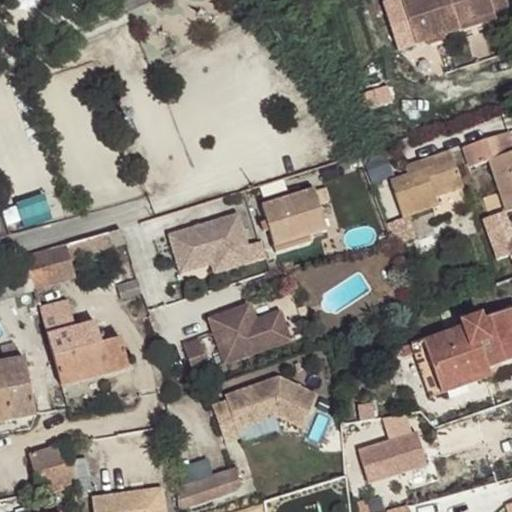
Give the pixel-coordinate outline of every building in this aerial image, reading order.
[(428,0),(396,0),(410,44),(439,35),(428,0)] [(428,0),(439,35),(455,31),(453,24),(489,14),(504,9),(501,0),(428,0)] [(489,14),(453,24),(455,31),(491,19),(489,14)] [(505,213),(511,210),(511,148),(506,135),(463,149),(469,169),(487,164),(505,213)] [(463,188),(450,154),(422,163),(426,171),(407,177),(390,182),(402,218),(438,207),(435,197),(463,188)] [(426,171),(422,163),(404,169),(407,177),(426,171)] [(329,201),(326,189),(314,192),(314,191),(261,207),(275,254),(312,243),(311,236),(327,231),(319,204),(329,201)] [(267,260),(263,244),(260,244),(248,248),(239,216),(169,236),(177,262),(208,254),(211,266),(214,275),(267,260)] [(127,245),(122,230),(66,245),(71,262),(127,245)] [(66,245),(25,257),(27,262),(26,262),(34,291),(75,279),(71,262),(66,245)] [(180,275),(211,266),(208,254),(177,262),(180,275)] [(26,262),(0,269),(0,300),(34,291),(26,262)] [(140,286),(139,283),(117,289),(121,302),(142,295),(140,286)] [(61,387),(61,388),(129,370),(122,340),(101,346),(96,325),(76,330),(69,302),(41,309),(61,387)] [(447,335),(423,343),(441,396),(491,377),(489,371),(511,362),(511,312),(482,322),(480,318),(461,324),(463,329),(447,335)] [(251,313),(240,316),(245,332),(256,329),(251,313)] [(208,326),(222,372),(290,351),(280,321),(256,329),(245,332),(240,316),(208,326)] [(409,333),(414,346),(423,343),(447,335),(442,321),(409,333)] [(414,346),(411,348),(430,399),(441,396),(423,343),(414,346)] [(192,382),(208,377),(199,346),(182,351),(192,382)] [(0,422),(33,417),(25,360),(0,364),(0,422)] [(314,401),(276,384),(222,404),(224,408),(210,414),(223,450),(238,444),(236,436),(274,422),(300,434),(314,401)] [(418,436),(360,455),(370,485),(429,465),(418,436)] [(28,457),(40,497),(76,485),(71,442),(28,457)] [(237,470),(175,490),(178,509),(238,489),(237,470)] [(164,511),(162,494),(92,504),(93,511),(164,511)]
